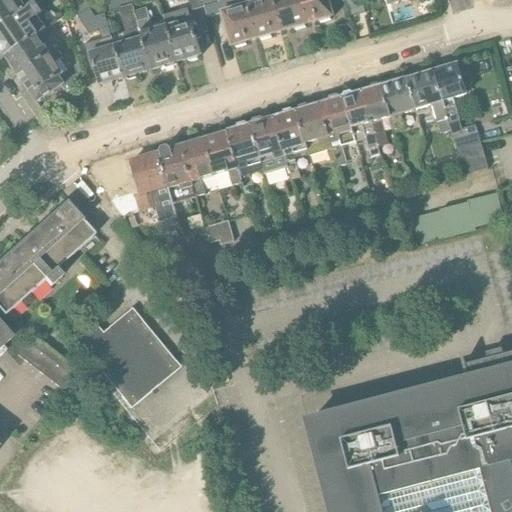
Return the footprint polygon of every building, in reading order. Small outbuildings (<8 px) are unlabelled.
[(0,0),(0,29),(27,10),(21,0),(0,0)] [(108,14),(134,6),(132,0),(116,0),(105,4),(108,14)] [(189,0),(193,12),(206,8),(203,0),(189,0)] [(233,48),(258,41),(245,0),(244,0),(234,3),(236,9),(222,13),(233,48)] [(245,0),(258,41),(283,33),(273,0),(259,0),(260,1),(249,5),(247,0),(245,0)] [(273,0),(283,33),(307,26),(299,0),(273,0)] [(299,0),(307,26),(334,18),(328,0),(299,0)] [(0,48),(6,58),(45,32),(47,31),(39,19),(44,16),(35,4),(27,10),(0,29),(0,48)] [(151,72),(178,64),(166,24),(152,28),(147,10),(135,14),(136,18),(151,72)] [(125,80),(151,72),(136,18),(128,20),(132,33),(123,35),(126,44),(115,47),(125,80)] [(166,23),(166,24),(178,64),(202,57),(197,41),(201,40),(196,24),(194,25),(194,24),(181,28),(178,19),(166,23)] [(19,77),(51,55),(44,45),(51,40),(45,32),(6,58),(19,77)] [(125,80),(115,47),(113,38),(100,42),(103,51),(90,55),(90,56),(88,57),(92,72),(96,71),(100,87),(125,80)] [(38,105),(66,86),(62,79),(65,77),(64,75),(69,73),(61,61),(63,59),(58,50),(51,55),(19,77),(38,105)] [(463,130),(458,114),(470,111),(467,103),(469,103),(459,65),(434,73),(448,121),(457,151),(481,144),(476,126),(463,130)] [(438,125),(448,121),(434,73),(407,81),(416,113),(433,108),(438,125)] [(401,118),(416,113),(407,81),(383,88),(392,121),(395,132),(405,130),(401,118)] [(382,124),(392,121),(383,88),(363,94),(380,150),(389,147),(382,124)] [(378,150),(380,150),(363,94),(343,100),(356,145),(367,142),(370,151),(372,159),(380,157),(378,150)] [(344,148),(356,145),(343,100),(321,107),(336,164),(338,170),(347,167),(346,161),(347,161),(344,148)] [(332,165),(336,164),(321,107),(297,114),(309,153),(310,158),(328,152),(332,165)] [(295,157),(309,153),(297,114),(275,121),(282,145),(292,184),(302,181),(295,157)] [(293,185),(292,184),(282,145),(275,121),(251,128),(264,171),(277,167),(283,188),(293,185)] [(250,175),(264,171),(251,128),(228,134),(245,190),(253,187),(250,175)] [(243,190),(245,190),(228,134),(205,141),(216,178),(229,175),(233,189),(242,186),(243,190)] [(203,182),(216,178),(205,141),(182,148),(196,199),(207,197),(203,182)] [(461,164),(485,158),(481,144),(457,151),(461,164)] [(186,203),(196,199),(182,148),(158,155),(158,156),(173,202),(185,199),(186,203)] [(175,209),(173,202),(158,156),(132,164),(141,196),(136,198),(141,213),(161,207),(163,213),(175,209)] [(465,177),(489,171),(485,158),(461,164),(465,177)] [(484,199),(491,227),(506,223),(499,195),(484,199)] [(469,205),(476,231),(491,227),(484,199),(469,203),(469,205)] [(66,263),(96,236),(66,204),(37,231),(66,263)] [(476,231),(469,205),(455,209),(463,237),(476,233),(476,231)] [(441,213),(449,241),(463,237),(455,209),(441,212),(441,213)] [(427,217),(434,244),(449,241),(441,213),(427,217)] [(434,244),(427,217),(413,220),(420,248),(434,244)] [(221,247),(235,243),(229,223),(207,229),(211,245),(220,243),(221,247)] [(63,278),(57,271),(66,263),(37,231),(6,258),(35,291),(45,282),(51,289),(63,278)] [(160,266),(185,252),(176,242),(154,259),(160,266)] [(160,266),(169,277),(193,263),(189,258),(185,252),(160,266)] [(0,312),(5,318),(35,291),(6,258),(0,263),(0,312)] [(169,277),(178,289),(201,274),(193,263),(169,277)] [(180,292),(186,299),(194,293),(187,285),(180,292)] [(93,323),(73,340),(131,411),(181,370),(132,310),(103,335),(93,323)] [(0,350),(13,340),(0,325),(0,350)] [(65,394),(80,374),(34,337),(18,357),(65,394)] [(332,510),(332,511),(511,511),(511,355),(464,368),(468,382),(418,395),(309,424),(332,510)]
